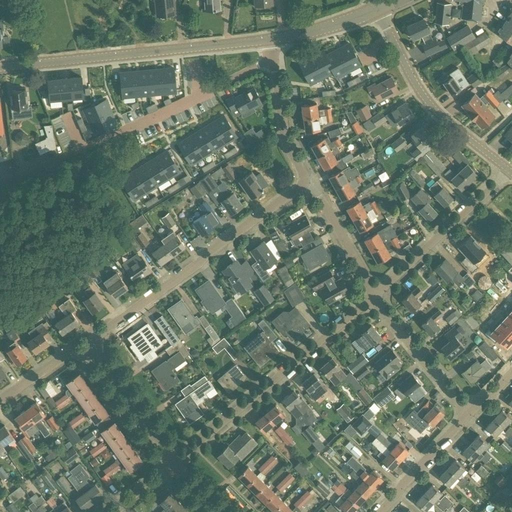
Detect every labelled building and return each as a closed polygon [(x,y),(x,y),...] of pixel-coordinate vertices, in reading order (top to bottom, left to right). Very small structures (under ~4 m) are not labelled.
[(160,18),(166,15),(175,14),(173,0),(152,0),(153,0),(156,7),(157,16),(160,16),(160,18)] [(204,0),(205,11),(220,10),(218,0),(204,0)] [(483,3),(483,0),(454,0),(459,1),(459,4),(462,5),(461,18),(480,20),(482,3),(483,3)] [(449,24),(451,4),(436,2),(434,23),(449,24)] [(460,17),(460,8),(451,8),(451,16),(460,17)] [(511,43),(511,9),(501,26),(498,24),(494,30),(496,32),(511,43)] [(2,37),(1,29),(3,29),(2,20),(0,19),(0,45),(9,45),(8,37),(2,37)] [(429,32),(423,19),(407,26),(413,39),(421,35),(424,42),(421,44),(424,50),(427,55),(440,49),(434,38),(431,39),(428,32),(429,32)] [(453,50),(475,37),(467,25),(445,38),(453,50)] [(469,55),(492,42),(486,32),(463,45),(469,55)] [(349,43),(337,50),(348,71),(360,64),(349,43)] [(323,50),(311,56),(322,78),(333,72),(326,56),(323,50)] [(337,50),(326,56),(333,72),(336,77),(348,71),(337,50)] [(494,60),(503,66),(506,61),(510,56),(509,55),(501,50),(494,59),(494,60)] [(311,56),(298,62),(299,64),(303,71),(310,84),(322,78),(311,56)] [(511,69),(511,68),(508,64),(495,73),(499,79),(511,69)] [(174,67),(160,68),(163,95),(176,94),(174,67)] [(160,68),(147,69),(149,96),(163,95),(160,68)] [(147,69),(133,70),(135,97),(149,96),(147,69)] [(133,70),(119,72),(122,99),(135,97),(133,70)] [(473,87),(482,80),(476,71),(467,78),(473,87)] [(82,75),(70,77),(72,99),(84,98),(82,75)] [(469,84),(462,75),(454,80),(452,76),(447,79),(443,81),(444,82),(443,82),(451,95),(460,89),(461,89),(469,84)] [(70,77),(58,78),(60,100),(72,99),(70,77)] [(398,91),(391,77),(376,85),(374,83),(366,87),(370,94),(374,92),(378,101),(398,91)] [(58,78),(47,79),(49,101),(60,100),(58,78)] [(24,89),(23,88),(18,89),(10,90),(13,118),(22,117),(21,109),(28,108),(26,88),(24,89)] [(261,104),(253,89),(234,98),(233,97),(226,101),(231,109),(237,106),(241,114),(240,111),(251,106),(253,108),(261,104)] [(488,91),(482,96),(487,102),(493,96),(492,95),(488,91)] [(497,91),(492,95),(493,96),(487,102),(493,108),(504,98),(497,91)] [(471,116),(484,105),(475,94),(461,105),(463,107),(463,108),(464,110),(466,110),(471,116)] [(90,106),(82,109),(87,123),(112,112),(106,99),(98,102),(90,105),(90,106)] [(407,124),(416,118),(405,102),(390,112),(399,125),(405,121),(407,124)] [(303,118),(331,114),(330,108),(317,110),(316,103),(301,105),(303,118)] [(361,121),(371,116),(366,105),(355,110),(361,121)] [(484,105),(471,116),(476,122),(476,124),(478,126),(479,126),(481,127),(494,116),(484,105)] [(223,111),(211,119),(226,143),(238,136),(223,111)] [(112,112),(87,123),(93,136),(118,125),(112,112)] [(365,133),(386,120),(381,112),(360,125),(365,133)] [(331,114),(303,118),(305,132),(320,130),(319,124),(327,123),(326,122),(332,121),(331,114)] [(211,119),(199,127),(215,151),(226,143),(211,119)] [(357,121),(351,124),(356,134),(362,131),(357,121)] [(40,154),(49,150),(56,149),(54,139),(52,125),(44,126),(47,137),(45,137),(46,139),(35,144),(40,154)] [(419,148),(433,137),(423,125),(409,136),(419,148)] [(199,127),(187,134),(203,158),(215,151),(199,127)] [(252,127),(243,133),(252,146),(260,140),(255,133),(252,127)] [(330,138),(341,134),(339,128),(328,132),(330,138)] [(18,132),(14,136),(15,142),(19,145),(25,145),(28,140),(27,135),(23,132),(18,132)] [(441,152),(449,145),(448,143),(453,138),(448,133),(435,145),(441,152)] [(187,134),(176,142),(191,166),(203,158),(187,134)] [(397,152),(406,144),(400,136),(390,144),(397,152)] [(330,142),(327,137),(324,139),(324,138),(311,146),(317,157),(337,146),(341,143),(338,138),(330,142)] [(340,152),(337,146),(317,157),(324,169),(337,161),(333,155),(340,152)] [(166,148),(154,155),(170,179),(181,172),(166,148)] [(364,159),(375,153),(372,148),(361,154),(364,159)] [(446,168),(429,150),(421,158),(425,162),(437,175),(446,168)] [(457,170),(469,182),(477,174),(479,173),(474,167),(472,169),(467,163),(468,162),(458,150),(452,155),(462,166),(457,170)] [(344,162),(353,157),(350,153),(341,158),(344,162)] [(154,155),(143,163),(158,187),(170,179),(154,155)] [(143,163),(131,170),(146,194),(158,187),(143,163)] [(231,181),(237,176),(228,164),(222,168),(231,181)] [(335,188),(359,175),(359,174),(360,174),(355,166),(350,169),(348,166),(328,177),(335,188)] [(220,167),(210,174),(214,180),(224,172),(220,167)] [(362,172),(364,177),(375,172),(373,167),(362,172)] [(421,186),(425,183),(412,168),(408,172),(421,186)] [(469,182),(457,170),(453,173),(449,169),(444,174),(449,180),(451,179),(461,190),(469,182)] [(131,170),(120,177),(135,201),(146,194),(131,170)] [(381,181),(389,178),(385,171),(378,175),(381,181)] [(251,198),(262,190),(254,178),(255,177),(251,172),(239,181),(251,198)] [(208,193),(218,186),(209,173),(199,180),(208,193)] [(355,193),(352,189),(360,185),(359,182),(362,180),(359,175),(335,188),(342,200),(355,193)] [(384,190),(393,186),(389,179),(381,183),(384,190)] [(197,198),(206,192),(199,181),(190,188),(197,198)] [(402,200),(410,196),(402,181),(394,186),(402,200)] [(442,187),(436,181),(428,188),(434,194),(434,195),(444,205),(452,198),(442,187)] [(363,193),(374,187),(371,182),(360,188),(363,193)] [(426,222),(437,212),(428,203),(432,200),(420,187),(410,198),(420,208),(416,212),(426,222)] [(230,194),(226,188),(221,192),(225,198),(221,201),(231,214),(242,206),(233,192),(230,194)] [(353,220),(377,206),(374,200),(370,202),(369,201),(362,205),(359,201),(346,208),(353,220)] [(202,234),(220,222),(216,216),(211,209),(205,201),(198,207),(204,214),(193,222),(202,234)] [(377,206),(353,220),(359,231),(372,224),(370,220),(378,216),(377,213),(380,212),(377,206)] [(387,220),(395,215),(393,210),(384,215),(387,220)] [(401,220),(409,215),(407,211),(398,215),(401,220)] [(169,228),(176,222),(168,212),(161,218),(169,228)] [(141,232),(138,228),(147,222),(142,214),(126,225),(134,237),(141,247),(149,242),(142,232),(141,232)] [(302,246),(313,240),(308,231),(313,228),(305,215),(285,226),(293,239),(290,240),(292,245),(295,243),(296,244),(300,242),(302,246)] [(371,251),(396,236),(390,224),(377,231),(377,232),(364,239),(371,251)] [(164,244),(172,255),(184,247),(173,230),(161,239),(164,243),(164,244)] [(470,235),(459,246),(467,255),(460,262),(471,273),(478,267),(473,261),(485,251),(470,235)] [(396,236),(371,251),(377,263),(390,255),(389,253),(400,247),(398,242),(399,242),(396,236)] [(134,252),(140,248),(133,238),(127,242),(134,252)] [(251,265),(258,274),(262,281),(270,276),(265,268),(276,260),(263,241),(250,250),(257,260),(251,265)] [(288,253),(281,241),(274,245),(279,253),(281,252),(283,256),(288,253)] [(511,265),(511,242),(500,253),(511,265)] [(161,264),(172,255),(164,244),(152,252),(161,264)] [(309,269),(325,260),(329,258),(326,253),(321,244),(302,255),(304,260),(302,263),(305,268),(309,268),(309,269)] [(140,259),(137,254),(123,264),(134,280),(144,273),(145,275),(151,271),(142,258),(140,259)] [(93,278),(100,273),(89,258),(82,263),(93,278)] [(249,276),(236,259),(221,270),(233,288),(249,276)] [(475,281),(467,273),(462,278),(456,272),(457,272),(445,259),(434,269),(446,282),(451,278),(458,286),(462,281),(468,288),(475,281)] [(84,284),(91,279),(83,269),(76,260),(71,263),(73,266),(70,268),(75,275),(77,274),(84,284)] [(294,283),(284,266),(277,270),(284,282),(287,287),(294,283)] [(127,288),(114,270),(100,279),(114,298),(127,288)] [(333,279),(334,279),(329,270),(311,280),(316,289),(326,283),(333,279)] [(29,295),(58,277),(55,272),(26,290),(29,295)] [(432,273),(426,278),(431,285),(437,281),(432,273)] [(477,282),(477,283),(478,283),(478,284),(478,285),(478,286),(479,286),(479,287),(480,287),(481,288),(482,288),(483,288),(484,288),(485,288),(486,288),(487,288),(488,287),(489,287),(489,286),(490,286),(490,285),(490,284),(490,283),(491,283),(491,282),(491,281),(491,280),(490,280),(490,279),(490,278),(489,278),(489,277),(488,277),(488,276),(487,276),(486,276),(486,275),(485,275),(484,275),(483,275),(482,275),(482,276),(481,276),(480,276),(480,277),(479,277),(479,278),(478,278),(478,279),(478,280),(477,281),(477,282)] [(335,282),(333,279),(326,283),(326,284),(328,286),(321,290),(329,303),(344,294),(348,292),(345,287),(341,278),(335,282)] [(207,308),(209,307),(212,312),(224,303),(208,281),(201,286),(204,290),(199,294),(203,300),(202,301),(207,308)] [(273,298),(263,284),(256,289),(262,298),(260,300),(263,305),(273,298)] [(94,292),(90,286),(83,291),(87,297),(84,300),(92,312),(103,304),(95,292),(94,292)] [(302,293),(297,286),(295,287),(294,287),(287,291),(295,305),(303,300),(299,294),(302,293)] [(415,298),(422,292),(418,287),(411,293),(411,292),(402,299),(411,311),(420,304),(415,298)] [(431,302),(441,293),(436,288),(426,297),(431,302)] [(477,289),(471,294),(475,299),(481,295),(477,289)] [(11,305),(17,302),(13,295),(7,299),(11,305)] [(231,298),(226,302),(230,308),(228,310),(238,325),(246,319),(231,298)] [(0,305),(2,310),(11,305),(7,299),(0,302),(0,305)] [(62,334),(78,322),(71,313),(76,310),(69,299),(58,306),(65,316),(55,323),(62,334)] [(172,313),(186,333),(201,322),(196,315),(193,317),(181,300),(174,305),(177,310),(172,313)] [(468,307),(463,302),(460,305),(464,310),(468,307)] [(309,325),(296,310),(276,326),(283,335),(286,333),(291,339),(309,325)] [(434,321),(442,314),(439,310),(431,317),(430,317),(421,324),(431,335),(439,328),(434,321)] [(460,315),(455,310),(453,312),(452,312),(444,319),(450,325),(460,315)] [(267,335),(272,331),(257,313),(252,317),(264,331),(267,335)] [(511,337),(511,322),(505,317),(498,325),(511,337)] [(164,318),(156,324),(171,345),(179,340),(164,318)] [(147,322),(127,337),(132,344),(129,346),(140,361),(144,357),(148,362),(157,356),(154,351),(163,344),(147,322)] [(35,353),(49,343),(46,339),(50,336),(42,323),(28,333),(32,338),(28,342),(35,353)] [(211,346),(220,339),(209,325),(205,328),(210,336),(206,340),(211,346)] [(367,351),(374,346),(372,343),(380,337),(371,325),(362,333),(356,338),(367,351)] [(505,346),(511,339),(511,337),(498,325),(491,333),(490,333),(491,333),(505,346)] [(460,326),(456,329),(461,335),(465,332),(460,326)] [(450,358),(464,347),(457,339),(461,336),(454,327),(445,335),(450,341),(441,348),(450,358)] [(16,364),(27,357),(15,341),(19,338),(13,329),(6,334),(12,342),(8,346),(10,349),(7,351),(10,355),(8,357),(14,366),(16,364)] [(279,351),(262,331),(256,336),(261,343),(249,353),(260,367),(279,351)] [(224,337),(219,341),(221,344),(224,347),(229,343),(224,337)] [(180,340),(166,350),(169,355),(176,350),(177,353),(168,359),(168,360),(165,362),(157,367),(160,371),(155,375),(165,389),(178,380),(170,369),(173,367),(174,368),(185,360),(184,358),(190,354),(180,340)] [(492,362),(498,356),(484,341),(478,346),(492,362)] [(234,360),(239,356),(229,343),(224,347),(234,360)] [(386,379),(400,368),(399,367),(400,366),(400,364),(398,361),(400,360),(391,350),(373,364),(380,373),(376,376),(381,383),(386,379)] [(335,384),(345,376),(339,368),(339,367),(332,358),(320,368),(328,377),(328,376),(335,384)] [(353,373),(362,365),(356,358),(347,366),(353,373)] [(476,361),(475,359),(465,368),(466,369),(462,372),(470,383),(485,370),(477,360),(476,361)] [(228,391),(242,380),(246,377),(236,365),(218,380),(228,391)] [(358,380),(369,371),(365,365),(354,374),(358,380)] [(74,393),(87,384),(79,373),(66,383),(70,388),(66,390),(65,393),(66,394),(67,394),(69,396),(69,397),(74,393)] [(312,403),(327,390),(313,374),(302,383),(309,391),(307,392),(308,393),(305,395),(312,403)] [(411,375),(399,385),(407,396),(420,385),(411,375)] [(207,381),(204,376),(191,385),(195,391),(176,404),(189,422),(202,413),(196,406),(209,397),(206,393),(214,388),(208,380),(207,381)] [(37,387),(45,398),(56,391),(48,380),(37,387)] [(80,403),(94,393),(87,384),(74,393),(80,403)] [(365,405),(372,400),(362,387),(355,393),(365,405)] [(381,407),(394,396),(387,387),(373,398),(381,407)] [(301,399),(293,390),(282,400),(296,417),(301,412),(305,417),(312,411),(302,398),(301,399)] [(88,413),(101,403),(94,393),(80,403),(88,413)] [(71,399),(69,397),(69,396),(67,394),(66,394),(60,398),(65,404),(71,399)] [(65,404),(60,398),(55,402),(50,396),(45,400),(51,408),(56,404),(59,408),(65,404)] [(433,405),(428,400),(415,414),(421,420),(424,417),(432,425),(443,413),(434,404),(433,405)] [(25,410),(39,429),(45,436),(50,433),(39,418),(45,414),(36,402),(25,410)] [(101,403),(88,413),(95,423),(108,413),(101,403)] [(374,403),(369,408),(374,414),(379,409),(374,403)] [(347,422),(354,417),(343,404),(336,409),(347,422)] [(265,413),(274,424),(284,415),(275,405),(265,413)] [(29,436),(39,429),(25,410),(15,417),(24,430),(24,429),(29,436)] [(493,419),(503,427),(511,418),(502,410),(493,419)] [(74,418),(79,424),(85,419),(81,413),(74,418)] [(264,432),(274,424),(265,413),(255,422),(264,432)] [(362,413),(356,420),(367,430),(373,424),(368,420),(363,414),(362,413)] [(54,430),(59,426),(52,416),(47,420),(54,430)] [(73,428),(79,424),(74,418),(68,422),(71,425),(73,428)] [(494,436),(503,427),(493,419),(485,428),(494,436)] [(351,425),(350,426),(356,432),(361,436),(367,430),(356,420),(351,425)] [(108,442),(121,432),(114,422),(101,431),(108,442)] [(291,428),(297,435),(301,432),(302,432),(302,431),(295,424),(291,428)] [(0,428),(0,443),(2,446),(7,442),(10,445),(16,441),(4,425),(0,428)] [(73,428),(71,425),(63,431),(68,438),(76,432),(73,428)] [(280,425),(274,430),(281,438),(286,433),(280,425)] [(309,425),(302,431),(302,432),(301,432),(310,443),(318,436),(319,436),(309,425)] [(506,431),(503,434),(508,439),(511,436),(506,431)] [(88,443),(95,437),(91,432),(84,437),(88,443)] [(115,451),(129,442),(121,432),(108,442),(115,451)] [(257,443),(246,432),(241,436),(239,435),(229,445),(228,445),(217,456),(228,466),(238,457),(240,459),(257,443)] [(292,440),(286,433),(281,438),(287,445),(290,442),(292,440)] [(376,438),(400,460),(408,451),(399,442),(395,446),(380,433),(376,438)] [(21,441),(31,453),(36,449),(26,435),(20,439),(21,441)] [(470,444),(479,452),(488,443),(479,435),(470,444)] [(391,469),(400,460),(376,438),(371,443),(386,456),(382,460),(391,469)] [(20,439),(15,443),(28,460),(33,456),(31,453),(21,441),(20,439)] [(507,452),(511,448),(504,441),(499,446),(507,452)] [(95,446),(100,452),(106,448),(102,442),(95,446)] [(122,461),(136,452),(129,442),(115,451),(122,461)] [(357,457),(361,453),(351,443),(347,448),(357,457)] [(57,456),(49,444),(44,447),(48,454),(51,459),(52,459),(57,456)] [(471,461),(479,452),(470,444),(462,453),(471,461)] [(94,457),(100,452),(95,446),(89,451),(94,457)] [(67,464),(79,456),(73,447),(61,456),(67,464)] [(106,448),(100,453),(104,459),(110,454),(106,448)] [(335,452),(330,448),(327,451),(331,456),(335,452)] [(136,452),(122,461),(130,471),(143,462),(136,452)] [(486,452),(483,455),(488,460),(491,457),(486,452)] [(265,462),(270,467),(277,460),(271,455),(265,462)] [(483,455),(479,459),(485,464),(488,460),(483,455)] [(351,456),(346,462),(354,469),(374,488),(382,479),(373,470),(369,474),(364,470),(365,469),(351,456)] [(99,463),(95,458),(89,462),(93,467),(99,463)] [(447,468),(456,477),(465,468),(455,459),(447,468)] [(303,475),(308,470),(299,461),(294,466),(303,475)] [(109,466),(114,472),(120,467),(115,462),(109,466)] [(260,471),(263,474),(270,467),(265,462),(258,468),(260,471)] [(85,491),(93,501),(103,494),(95,484),(91,487),(87,481),(86,481),(87,478),(90,477),(79,463),(69,471),(72,474),(85,491)] [(483,478),(488,472),(480,465),(475,471),(483,478)] [(0,476),(3,480),(8,476),(1,466),(0,467),(0,476)] [(108,476),(114,472),(109,466),(103,470),(106,474),(108,476)] [(257,475),(256,475),(248,466),(238,476),(247,485),(257,475)] [(448,486),(456,477),(447,468),(439,477),(448,486)] [(365,497),(374,488),(354,469),(349,474),(360,484),(356,488),(365,497)] [(53,491),(58,487),(46,471),(41,475),(53,491)] [(257,475),(247,485),(256,494),(265,484),(261,480),(265,476),(263,474),(260,471),(256,475),(257,475)] [(282,479),(288,485),(294,478),(289,473),(282,479)] [(83,509),(93,501),(85,491),(72,474),(68,477),(81,495),(76,499),(83,509)] [(106,474),(100,478),(105,485),(111,481),(108,476),(106,474)] [(500,486),(506,479),(502,475),(496,482),(500,486)] [(66,494),(71,490),(61,476),(56,480),(66,494)] [(463,477),(459,480),(465,485),(468,482),(463,477)] [(281,492),(288,485),(282,479),(276,486),(281,492)] [(343,493),(347,489),(337,479),(333,483),(334,484),(343,493)] [(459,480),(456,484),(461,489),(465,485),(459,480)] [(325,496),(330,492),(319,482),(315,487),(325,496)] [(265,503),(274,493),(265,484),(256,494),(265,503)] [(345,511),(351,511),(357,506),(347,497),(343,493),(334,484),(331,487),(334,490),(340,496),(339,497),(344,501),(339,506),(345,511)] [(424,493),(441,510),(442,511),(446,507),(447,508),(453,503),(444,494),(443,495),(432,485),(424,493)] [(20,486),(14,491),(19,497),(25,493),(20,486)] [(356,488),(347,497),(357,506),(365,497),(356,488)] [(307,490),(300,497),(305,503),(312,496),(312,495),(315,492),(312,489),(309,492),(307,490)] [(169,511),(178,502),(170,493),(160,502),(165,507),(160,511),(168,511),(169,511)] [(274,511),(283,502),(274,493),(265,503),(274,511)] [(437,511),(438,511),(441,510),(424,493),(416,502),(425,510),(429,506),(432,510),(434,508),(437,511)] [(33,502),(41,511),(43,511),(46,510),(42,504),(45,502),(45,501),(41,495),(38,497),(33,502)] [(46,500),(51,505),(56,501),(51,496),(46,500)] [(305,503),(300,497),(293,504),(295,507),(298,510),(299,509),(305,503)] [(19,511),(15,505),(12,502),(6,507),(10,511),(19,511)] [(41,511),(33,502),(28,505),(33,511),(41,511)] [(185,511),(187,511),(178,502),(169,511),(185,511)] [(291,511),(292,511),(292,510),(283,502),(274,511),(291,511)]
